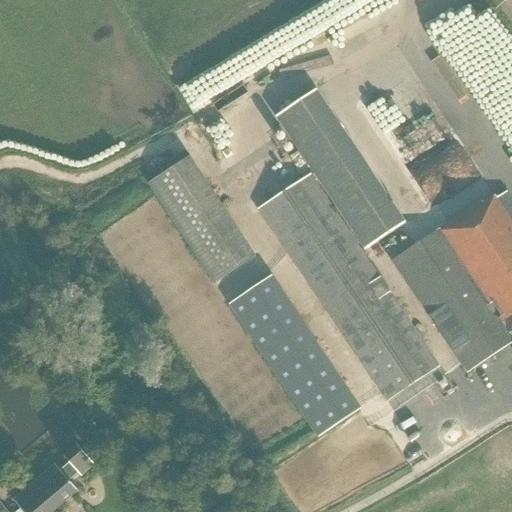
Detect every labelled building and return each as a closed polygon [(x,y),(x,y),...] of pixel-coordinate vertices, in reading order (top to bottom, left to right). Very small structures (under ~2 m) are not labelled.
[(381,87),(363,103),(401,146),(419,130),(381,87)] [(404,221),(317,90),(274,118),(312,176),(361,250),(404,221)] [(511,111),(499,118),(505,132),(511,128),(511,111)] [(444,170),(458,164),(450,146),(436,153),(444,170)] [(216,284),(256,257),(190,157),(150,183),(216,284)] [(361,250),(312,176),(259,210),(388,402),(440,367),(386,286),(361,250)] [(485,205),(483,202),(394,261),(468,373),(511,344),(511,199),(507,193),(501,197),(500,195),(485,205)] [(359,411),(270,278),(230,305),(320,438),(359,411)] [(96,466),(78,446),(64,457),(70,464),(61,471),(56,465),(13,501),(20,509),(17,511),(8,511),(1,503),(0,501),(0,511),(53,511),(78,491),(72,484),(80,477),(82,478),(96,466)]
